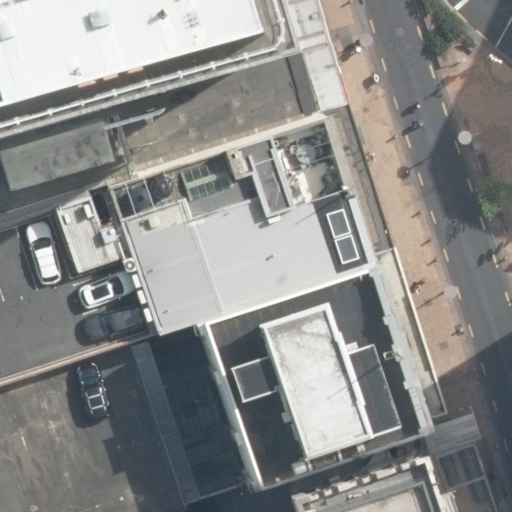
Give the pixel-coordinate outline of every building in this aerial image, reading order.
[(306,0),(0,0),(0,225),(344,119),(320,43),(306,0)] [(0,386),(200,325),(378,270),(390,267),(344,119),(0,225),(0,386)] [(434,438),(378,270),(200,325),(254,495),(434,438)] [(201,511),(209,510),(254,495),(200,325),(0,386),(0,511),(201,511)] [(452,511),(435,461),(278,511),(452,511)]
